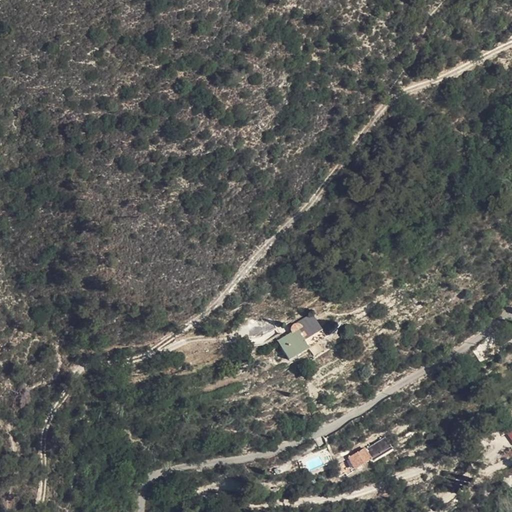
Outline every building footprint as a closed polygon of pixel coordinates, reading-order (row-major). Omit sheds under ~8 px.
[(297,343),(278,354),(286,366),(305,356),(300,347),(314,342),(320,340),(312,328),(294,338),(297,343)] [(320,340),(314,342),(321,353),(327,350),(320,340)] [(289,373),(321,353),(314,342),(300,347),(305,356),(286,366),(289,373)] [(367,445),(372,457),(391,449),(387,438),(367,445)] [(364,449),(349,457),(354,467),(370,460),(364,449)]
